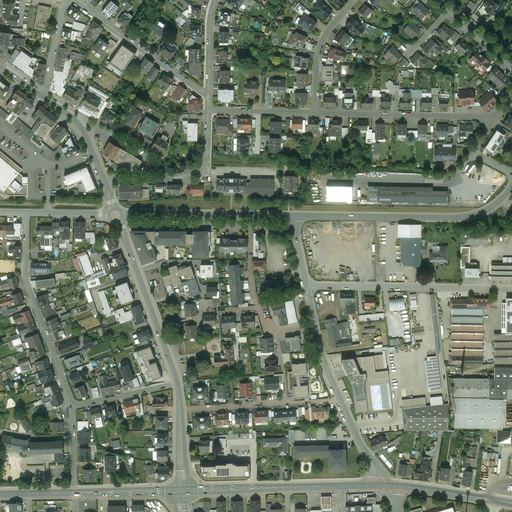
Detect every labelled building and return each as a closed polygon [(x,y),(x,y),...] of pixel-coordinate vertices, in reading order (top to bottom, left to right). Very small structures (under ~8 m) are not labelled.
[(192,3),(187,0),(180,0),(189,7),(189,9),(192,9),(193,4),(192,3)] [(497,5),(490,0),(487,0),(484,5),(487,7),(485,10),(491,15),(493,13),(494,14),(496,11),(495,10),(496,9),(498,6),(497,5)] [(501,0),(497,5),(498,6),(496,9),(500,12),(507,4),(501,0)] [(119,8),(111,1),(102,10),(103,11),(102,13),(107,18),(109,16),(111,17),(119,8)] [(328,8),(320,1),(316,5),(313,8),(314,9),(313,10),(320,17),(322,16),(325,19),(326,18),(327,18),(329,17),(328,15),(332,12),(331,10),(328,8)] [(470,1),(466,7),(471,11),(476,5),(470,1)] [(15,3),(2,2),(2,5),(1,15),(12,16),(12,15),(13,7),(14,7),(15,3)] [(126,4),(121,10),(122,9),(125,12),(130,5),(127,3),(126,4)] [(310,13),(299,3),(294,9),(301,15),(304,12),(305,13),(308,15),(310,13)] [(425,8),(420,4),(420,3),(417,6),(412,11),(413,11),(414,12),(414,13),(417,15),(421,18),(424,15),(425,16),(428,13),(424,9),(425,8)] [(365,4),(363,7),(359,12),(367,19),(365,18),(372,10),(365,4)] [(132,7),(130,5),(125,12),(122,9),(121,10),(125,13),(126,14),(129,9),(130,10),(132,7)] [(38,6),(34,28),(46,31),(51,8),(38,6)] [(73,8),(72,8),(67,15),(74,20),(75,19),(77,20),(79,17),(77,16),(80,12),(73,8)] [(192,9),(189,9),(188,18),(200,18),(200,10),(192,9)] [(227,11),(223,10),(222,12),(220,22),(220,24),(228,26),(228,23),(231,24),(232,19),(235,20),(235,19),(236,14),(230,12),(230,14),(227,13),(228,11),(227,11)] [(126,14),(125,13),(124,15),(123,14),(118,22),(125,27),(131,19),(127,16),(128,15),(126,14)] [(1,15),(0,23),(0,24),(7,25),(7,24),(10,24),(10,25),(16,25),(17,15),(12,15),(12,16),(1,15)] [(316,23),(304,15),(301,19),(301,20),(303,21),(300,25),(310,32),(314,27),(315,27),(316,26),(317,25),(317,24),(316,23)] [(353,18),(346,26),(352,32),(353,31),(359,25),(359,24),(353,18)] [(168,26),(158,19),(153,25),(154,25),(152,28),(156,30),(155,31),(161,35),(162,33),(163,33),(168,26)] [(371,26),(365,24),(362,21),(359,24),(359,25),(364,29),(367,32),(371,26)] [(84,25),(74,22),(72,29),(74,29),(80,31),(84,25)] [(101,27),(94,22),(92,25),(90,28),(89,29),(90,30),(95,33),(96,34),(101,27)] [(415,26),(410,22),(404,30),(411,35),(411,34),(414,36),(418,31),(416,29),(417,28),(415,26)] [(188,23),(183,29),(187,32),(190,32),(190,26),(196,26),(196,24),(190,24),(190,23),(188,23)] [(359,25),(353,31),(357,35),(359,35),(364,29),(359,25)] [(453,33),(444,25),(438,32),(447,40),(450,37),(455,41),(459,37),(454,32),(453,33)] [(196,26),(190,26),(190,32),(190,35),(199,35),(200,26),(196,26)] [(9,30),(0,29),(0,44),(8,45),(8,39),(9,34),(9,30)] [(72,31),(63,29),(61,38),(70,40),(71,35),(73,35),(74,32),(72,32),(72,31)] [(80,31),(74,29),(74,32),(73,35),(71,35),(70,40),(75,41),(76,38),(82,39),(82,32),(80,31)] [(90,30),(86,36),(91,39),(95,33),(90,30)] [(350,36),(342,30),(335,40),(343,45),(350,36)] [(307,37),(296,32),(294,37),(293,37),(292,39),(293,40),(292,40),(292,41),(291,41),(289,40),(287,46),(292,48),(293,45),(300,48),(302,49),(303,48),(307,37)] [(228,33),(219,33),(219,43),(227,43),(228,43),(228,33)] [(350,36),(343,45),(348,48),(354,40),(350,36)] [(15,38),(12,38),(12,40),(11,45),(18,46),(19,46),(20,46),(21,39),(15,38)] [(195,41),(189,38),(185,44),(192,48),(195,41)] [(100,39),(93,50),(97,52),(96,53),(101,57),(106,49),(108,45),(106,44),(105,42),(100,39)] [(117,43),(110,39),(106,44),(108,45),(106,49),(111,52),(117,43)] [(163,47),(160,51),(170,59),(176,50),(170,46),(172,45),(167,41),(163,47)] [(432,41),(423,50),(429,56),(434,51),(438,54),(442,50),(440,48),(439,47),(432,41)] [(468,47),(461,41),(455,47),(462,53),(468,47)] [(117,43),(111,52),(114,54),(118,48),(120,46),(117,43)] [(13,52),(10,57),(13,61),(16,57),(19,53),(20,52),(22,49),(22,48),(19,46),(18,46),(13,52)] [(64,49),(59,48),(55,71),(69,74),(71,60),(70,59),(66,58),(67,51),(69,52),(70,47),(65,46),(64,49)] [(392,47),(384,55),(384,56),(385,54),(395,63),(401,56),(396,51),(397,51),(392,47)] [(132,57),(118,48),(114,54),(113,55),(120,60),(118,62),(123,66),(127,60),(129,61),(130,61),(132,57)] [(338,50),(331,48),(330,53),(329,53),(328,57),(336,59),(339,60),(340,59),(344,60),(346,53),(342,52),(342,51),(338,50)] [(200,50),(189,49),(189,63),(190,63),(200,63),(200,50)] [(227,51),(219,51),(219,62),(227,62),(227,51)] [(477,52),(469,60),(471,62),(473,65),(474,64),(478,68),(477,68),(480,71),(480,70),(483,72),(490,64),(488,62),(488,61),(482,56),(479,54),(477,52)] [(86,56),(72,53),(70,59),(71,60),(82,62),(86,56)] [(422,58),(418,54),(411,62),(416,66),(418,63),(422,67),(427,62),(427,61),(426,62),(423,59),(423,58),(422,58)] [(10,57),(9,56),(8,57),(7,57),(5,55),(3,59),(11,64),(13,61),(10,57)] [(31,60),(26,56),(25,57),(23,61),(28,65),(31,60)] [(303,57),(296,56),(295,67),(300,67),(306,68),(307,68),(307,66),(306,65),(307,59),(308,59),(308,58),(303,58),(303,57)] [(23,61),(16,57),(13,61),(11,64),(22,72),(28,65),(23,61)] [(180,58),(177,63),(183,67),(186,62),(180,58)] [(404,58),(398,65),(401,67),(407,61),(404,58)] [(153,64),(146,59),(144,62),(142,64),(142,65),(140,67),(148,72),(149,70),(152,66),(153,64)] [(140,64),(135,60),(133,63),(132,66),(137,69),(140,64)] [(46,65),(36,63),(35,67),(36,67),(35,70),(44,72),(46,65)] [(200,63),(190,63),(190,74),(200,75),(201,63),(200,63)] [(22,72),(31,79),(33,71),(33,70),(30,68),(31,67),(28,65),(22,72)] [(94,74),(80,66),(72,80),(79,84),(85,73),(92,77),(94,74)] [(160,71),(154,67),(152,66),(149,70),(151,71),(147,76),(153,81),(160,71)] [(491,73),(488,76),(490,77),(489,78),(492,81),(500,72),(495,68),(493,70),(491,73)] [(44,72),(35,70),(35,71),(33,71),(31,79),(40,85),(42,84),(44,72)] [(69,74),(55,71),(51,88),(60,93),(67,81),(69,74)] [(229,71),(220,71),(220,78),(218,78),(218,83),(229,83),(229,71)] [(505,76),(500,72),(492,81),(497,85),(505,76)] [(307,74),(297,74),(297,82),(298,82),(298,86),(297,86),(303,86),(307,86),(307,74)] [(164,75),(161,80),(159,83),(163,85),(162,87),(166,90),(170,84),(172,81),(173,80),(168,76),(167,77),(164,75)] [(505,76),(497,85),(500,87),(502,88),(509,80),(505,76)] [(284,80),(269,80),(269,91),(270,91),(269,93),(270,93),(270,91),(277,91),(278,94),(278,93),(284,93),(284,80)] [(258,82),(250,81),(250,84),(247,84),(247,88),(245,88),(245,93),(253,93),(255,96),(257,94),(258,82)] [(10,90),(4,85),(1,89),(6,94),(10,90)] [(108,96),(91,85),(85,94),(88,95),(101,103),(96,110),(99,112),(96,117),(99,118),(106,107),(108,102),(106,100),(108,96)] [(173,86),(169,92),(173,94),(177,88),(174,85),(173,86)] [(182,87),(179,86),(177,88),(173,94),(172,95),(178,99),(180,97),(181,98),(181,97),(182,98),(184,95),(184,94),(186,91),(183,88),(183,89),(181,89),(182,87)] [(69,88),(63,98),(75,105),(81,95),(80,94),(83,91),(78,88),(75,92),(69,88)] [(225,89),(218,89),(218,100),(221,100),(221,101),(231,102),(231,100),(234,100),(234,90),(228,90),(228,89),(225,89)] [(24,95),(17,90),(14,93),(12,97),(13,98),(19,102),(24,95)] [(466,92),(461,92),(461,93),(459,93),(458,105),(466,105),(466,104),(473,104),(473,93),(471,93),(471,91),(466,91),(466,92)] [(306,93),(296,93),(296,104),(306,105),(306,93)] [(488,93),(483,96),(484,97),(480,100),(481,101),(479,102),(485,112),(492,107),(491,107),(497,103),(491,93),(489,94),(488,93)] [(34,101),(24,95),(19,102),(25,106),(28,108),(34,101)] [(101,103),(88,95),(80,108),(96,117),(99,112),(96,110),(101,103)] [(381,97),(381,106),(390,106),(391,96),(385,96),(385,97),(381,97)] [(335,98),(323,97),(323,106),(335,107),(335,99),(336,98),(335,98)] [(19,102),(13,98),(6,106),(12,111),(19,102)] [(344,98),(343,98),(343,99),(343,107),(353,107),(353,99),(344,98)] [(431,98),(422,98),(422,99),(421,107),(431,107),(431,98)] [(372,99),(361,99),(361,107),(372,107),(372,99)] [(448,100),(439,99),(439,107),(448,108),(448,100)] [(19,102),(12,111),(18,116),(25,106),(19,102)] [(50,113),(40,106),(35,113),(38,115),(42,118),(44,120),(50,113)] [(108,113),(106,112),(104,115),(103,117),(101,120),(110,126),(112,122),(113,123),(115,119),(114,118),(115,117),(113,116),(116,112),(110,109),(108,113)] [(141,113),(135,109),(130,117),(129,116),(125,123),(133,128),(141,113)] [(10,113),(5,119),(16,128),(21,122),(10,113)] [(58,119),(50,113),(44,120),(53,126),(57,120),(58,119)] [(38,121),(33,129),(36,132),(36,131),(44,120),(42,118),(39,122),(38,121)] [(159,124),(149,118),(148,119),(146,118),(139,130),(147,135),(147,134),(151,136),(156,127),(157,128),(159,124)] [(53,126),(44,120),(36,131),(45,137),(53,126)] [(229,120),(217,120),(216,125),(215,126),(215,128),(216,129),(216,130),(219,131),(221,133),(223,133),(224,132),(227,132),(227,135),(229,135),(229,126),(229,120)] [(302,120),(292,120),(292,128),(302,129),(302,127),(302,120)] [(319,120),(308,120),(308,128),(312,128),(318,128),(318,127),(319,120)] [(341,121),(332,121),(332,128),(332,129),(341,129),(341,128),(341,121)] [(367,122),(357,121),(357,130),(367,130),(367,122)] [(32,131),(21,122),(16,128),(27,137),(32,131)] [(281,122),(275,122),(271,122),(270,127),(270,132),(270,133),(280,133),(281,122)] [(197,124),(181,124),(180,133),(189,133),(189,140),(188,140),(197,140),(197,124)] [(406,124),(398,124),(397,134),(401,134),(401,135),(406,135),(406,124)] [(63,129),(58,125),(50,135),(61,144),(69,134),(65,131),(66,129),(63,127),(63,129)] [(427,125),(418,125),(418,131),(418,134),(426,134),(427,125)] [(443,125),(438,125),(438,132),(437,133),(436,135),(438,136),(440,136),(440,139),(444,139),(444,135),(447,135),(447,133),(447,126),(447,125),(447,126),(444,126),(443,125)] [(472,126),(460,126),(460,136),(472,136),(472,134),(472,128),(472,126)] [(341,128),(341,129),(332,129),(332,128),(329,128),(329,136),(331,136),(330,136),(331,136),(340,136),(340,137),(348,137),(348,135),(342,135),(342,128),(341,128)] [(505,135),(503,137),(506,139),(510,133),(509,133),(503,128),(501,132),(505,135)] [(32,131),(27,137),(30,140),(33,136),(35,134),(35,133),(36,132),(33,129),(32,131)] [(497,129),(484,148),(492,154),(498,145),(501,140),(503,137),(505,135),(501,132),(497,129)] [(36,139),(33,136),(30,140),(40,148),(43,144),(36,139)] [(71,137),(62,148),(62,149),(64,153),(65,154),(63,155),(64,157),(66,156),(66,158),(79,153),(76,145),(74,146),(71,137)] [(161,139),(158,137),(155,143),(154,143),(151,149),(156,152),(156,151),(164,155),(167,151),(166,150),(167,147),(169,143),(166,142),(161,139)] [(152,142),(145,138),(142,143),(148,147),(152,142)] [(280,138),(270,138),(270,152),(280,153),(280,138)] [(120,148),(110,142),(103,154),(113,160),(120,148)] [(380,144),(376,143),(376,144),(376,145),(378,147),(378,152),(371,152),(371,153),(380,153),(380,144)] [(54,153),(43,144),(40,148),(51,157),(54,153)] [(438,149),(434,149),(434,159),(443,159),(443,148),(443,147),(438,147),(438,149)] [(142,161),(120,148),(113,160),(135,173),(142,161)] [(451,148),(443,148),(443,159),(453,160),(453,157),(455,157),(456,149),(455,149),(451,148)] [(0,190),(7,196),(27,196),(27,177),(22,177),(22,176),(19,173),(22,170),(0,151),(0,190)] [(87,168),(81,170),(81,169),(64,176),(64,188),(77,183),(81,192),(98,192),(90,173),(89,173),(87,168)] [(297,176),(285,176),(285,192),(297,192),(297,176)] [(234,178),(230,178),(230,179),(223,179),(217,179),(216,191),(223,192),(229,192),(233,192),(239,192),(239,194),(246,194),(246,183),(247,180),(240,179),(234,179),(234,178)] [(273,183),(250,182),(250,183),(246,183),(246,192),(250,192),(250,193),(273,193),(273,189),(273,183)] [(141,184),(122,185),(121,187),(121,199),(141,198),(141,184)] [(181,185),(172,185),(172,186),(168,186),(167,192),(172,192),(172,193),(181,193),(181,191),(182,191),(182,187),(181,187),(181,185)] [(203,185),(191,185),(191,190),(191,193),(202,193),(203,185)] [(327,186),(327,200),(352,200),(352,187),(327,186)] [(448,191),(367,190),(367,201),(377,202),(447,203),(448,191)] [(14,223),(7,223),(7,224),(7,234),(10,234),(21,235),(21,226),(22,226),(22,221),(14,221),(14,223)] [(70,222),(60,222),(60,223),(60,230),(62,230),(62,239),(65,239),(69,239),(70,222)] [(85,222),(75,222),(75,237),(85,237),(85,222)] [(421,225),(401,224),(401,237),(405,237),(405,238),(408,238),(408,237),(421,237),(421,225)] [(209,231),(130,231),(142,264),(157,259),(152,243),(194,243),(193,257),(209,257),(209,231)] [(113,233),(105,236),(109,248),(117,245),(113,233)] [(254,233),(254,255),(259,255),(259,258),(264,258),(264,253),(259,253),(259,233),(254,233)] [(488,235),(468,235),(468,244),(488,245),(488,235)] [(421,237),(408,237),(408,238),(408,245),(407,266),(417,266),(416,280),(420,280),(420,253),(421,246),(421,237)] [(240,240),(227,240),(227,238),(224,238),(224,240),(221,240),(220,252),(227,252),(227,253),(240,253),(241,252),(247,252),(247,240),(244,240),(244,239),(240,239),(240,240)] [(15,246),(10,246),(10,248),(10,253),(14,253),(14,256),(21,256),(21,247),(15,246)] [(447,247),(437,247),(437,253),(430,253),(430,261),(447,261),(447,247)] [(470,247),(461,247),(460,269),(464,269),(465,268),(465,266),(469,267),(470,247)] [(89,256),(87,255),(87,254),(77,258),(84,277),(94,273),(90,262),(91,261),(89,260),(88,258),(89,256)] [(120,254),(118,255),(117,255),(115,255),(114,256),(112,257),(113,262),(115,266),(123,263),(120,254)] [(107,257),(101,260),(104,269),(104,270),(105,269),(110,267),(112,267),(110,263),(109,263),(107,257)] [(46,263),(32,263),(32,272),(39,272),(40,273),(42,273),(43,272),(47,272),(50,272),(50,264),(46,263)] [(123,263),(115,266),(116,268),(118,274),(127,271),(123,263)] [(465,268),(464,269),(464,277),(479,277),(479,268),(476,268),(477,263),(470,263),(470,268),(465,268)] [(511,264),(491,264),(491,281),(511,281),(511,264)] [(186,265),(177,268),(177,265),(168,268),(170,272),(167,273),(167,275),(162,277),(166,287),(172,285),(177,283),(181,282),(180,277),(185,275),(184,274),(187,274),(189,279),(195,278),(191,266),(187,267),(186,265)] [(94,273),(84,277),(85,280),(86,282),(93,280),(107,275),(105,269),(104,270),(104,269),(94,273)] [(15,276),(8,279),(2,281),(2,283),(4,287),(10,285),(11,288),(18,286),(15,276)] [(54,278),(36,281),(37,289),(41,288),(46,287),(49,287),(56,285),(54,278)] [(289,278),(276,281),(278,289),(291,287),(291,286),(289,278)] [(200,294),(195,279),(182,283),(181,282),(177,283),(178,288),(187,285),(189,291),(187,292),(186,293),(187,295),(188,296),(191,295),(191,297),(200,294)] [(128,281),(115,286),(116,289),(115,289),(116,294),(118,293),(119,297),(118,298),(119,302),(121,301),(122,304),(134,300),(132,293),(133,292),(132,288),(130,289),(128,281)] [(291,287),(278,289),(276,281),(265,281),(265,285),(258,285),(258,293),(292,290),(291,287)] [(172,285),(166,287),(169,296),(175,294),(172,288),(173,288),(172,285)] [(217,287),(207,287),(207,295),(217,295),(217,287)] [(104,291),(98,293),(105,310),(103,311),(104,315),(112,312),(104,291)] [(12,295),(12,297),(14,302),(15,305),(24,302),(21,292),(18,293),(12,295)] [(46,293),(37,297),(40,308),(53,303),(51,297),(48,298),(46,293)] [(433,294),(429,295),(436,355),(440,354),(433,294)] [(375,298),(365,298),(365,307),(369,307),(374,307),(375,298)] [(505,333),(494,333),(494,364),(511,363),(511,298),(506,298),(505,333)] [(404,299),(389,300),(390,311),(405,310),(404,299)] [(473,300),(450,299),(450,307),(451,308),(483,308),(491,308),(491,299),(473,299),(473,300)] [(293,301),(283,303),(287,324),(297,322),(293,301)] [(355,313),(353,302),(345,302),(347,314),(355,313)] [(53,303),(40,308),(44,317),(56,313),(53,307),(55,306),(53,303)] [(274,305),(272,305),(273,308),(274,315),(278,314),(280,322),(282,325),(287,324),(283,303),(274,305)] [(139,305),(131,308),(132,310),(134,315),(135,317),(143,314),(139,305)] [(18,311),(17,307),(3,311),(4,316),(18,311)] [(483,308),(451,308),(451,334),(450,334),(450,337),(449,337),(449,364),(478,364),(482,365),(483,308)] [(28,310),(20,313),(23,320),(24,323),(32,320),(28,310)] [(124,313),(119,315),(121,322),(132,319),(131,317),(134,315),(132,310),(124,313)] [(20,313),(13,316),(16,322),(23,320),(20,313)] [(384,313),(359,316),(359,322),(385,319),(384,313)] [(146,323),(143,314),(135,317),(136,320),(133,321),(135,327),(146,323)] [(54,319),(46,322),(50,332),(58,329),(61,327),(60,323),(59,323),(57,318),(54,320),(54,319)] [(335,325),(334,318),(325,320),(332,348),(340,347),(335,325)] [(32,320),(24,323),(25,325),(27,331),(28,331),(35,328),(32,320)] [(348,322),(335,325),(340,347),(352,345),(348,322)] [(25,325),(19,327),(21,333),(27,331),(25,325)] [(58,329),(50,332),(53,342),(63,338),(62,335),(60,336),(58,329)] [(148,329),(137,333),(140,343),(145,341),(149,339),(150,339),(151,339),(152,337),(151,336),(148,329)] [(38,334),(25,338),(25,340),(26,342),(29,341),(31,348),(33,347),(41,344),(38,334)] [(300,336),(285,337),(286,351),(301,350),(300,346),(300,336)] [(20,338),(12,341),(14,347),(22,344),(20,338)] [(69,342),(59,345),(62,354),(72,350),(72,349),(79,347),(79,346),(80,345),(79,343),(76,342),(75,339),(68,342),(69,342)] [(91,339),(84,341),(86,348),(93,345),(91,339)] [(184,341),(178,342),(179,355),(186,355),(184,341)] [(41,344),(33,347),(35,351),(30,353),(32,359),(45,354),(41,344)] [(221,356),(215,357),(215,366),(234,364),(233,355),(232,345),(223,346),(224,353),(222,353),(221,352),(220,354),(221,355),(221,356)] [(149,359),(154,357),(150,346),(137,351),(142,365),(144,364),(150,381),(162,377),(156,362),(150,364),(149,359)] [(383,355),(341,359),(353,387),(356,413),(392,408),(388,370),(387,371),(385,350),(382,351),(383,355)] [(73,357),(64,360),(67,368),(76,365),(80,364),(79,360),(80,360),(81,359),(79,355),(73,357)] [(271,355),(261,356),(262,363),(266,363),(266,360),(271,360),(271,355)] [(437,356),(427,357),(427,360),(424,361),(428,391),(441,389),(437,356)] [(47,358),(35,363),(39,373),(51,368),(47,358)] [(128,360),(119,364),(126,382),(135,379),(128,360)] [(271,360),(266,360),(266,363),(266,370),(276,370),(276,367),(277,367),(277,362),(276,362),(275,360),(271,360)] [(28,363),(19,366),(21,370),(25,368),(26,371),(32,368),(30,362),(28,363)] [(301,398),(309,397),(308,385),(300,386),(300,375),(307,375),(306,363),(298,364),(296,364),(292,364),(293,372),(288,372),(289,391),(294,390),(294,398),(298,398),(298,397),(301,397),(301,398)] [(489,378),(454,378),(452,378),(451,378),(451,381),(451,386),(451,398),(455,398),(455,428),(502,428),(502,421),(504,421),(504,414),(504,400),(511,399),(511,367),(494,368),(494,373),(494,378),(489,378)] [(51,368),(39,373),(41,379),(39,379),(40,384),(54,378),(51,368)] [(80,371),(70,375),(73,383),(83,380),(80,371)] [(274,375),(275,378),(278,377),(278,382),(284,382),(283,374),(274,375)] [(275,378),(260,379),(260,384),(265,383),(266,389),(272,389),(272,392),(279,391),(278,382),(278,377),(275,378)] [(121,388),(119,379),(110,381),(110,382),(112,390),(121,388)] [(101,384),(100,384),(102,392),(112,390),(110,382),(107,382),(101,384)] [(56,384),(44,388),(46,393),(50,391),(52,396),(59,393),(56,384)] [(83,385),(75,389),(77,395),(77,396),(77,397),(79,398),(80,398),(82,396),(87,395),(85,390),(86,389),(85,388),(84,388),(83,385)] [(207,387),(193,388),(194,398),(196,398),(196,400),(206,399),(205,397),(207,397),(207,387)] [(52,396),(43,399),(45,403),(48,411),(61,406),(60,404),(63,403),(59,393),(52,396)] [(441,396),(430,397),(431,406),(443,404),(441,396)] [(425,397),(401,400),(403,409),(426,406),(425,397)] [(163,398),(156,398),(156,406),(156,408),(167,408),(167,407),(168,406),(168,404),(167,403),(167,399),(163,399),(163,398)] [(133,400),(123,403),(124,406),(125,406),(125,407),(124,407),(124,409),(125,413),(126,413),(131,412),(131,409),(134,408),(135,407),(133,400)] [(403,409),(402,409),(404,431),(448,431),(448,404),(443,404),(431,406),(426,406),(403,409)] [(114,405),(105,407),(106,409),(107,416),(116,414),(114,405)] [(315,406),(311,407),(311,408),(308,408),(308,410),(305,410),(305,413),(306,421),(316,420),(316,419),(323,419),(322,412),(325,412),(325,407),(315,408),(315,406)] [(100,408),(91,410),(92,418),(95,418),(96,424),(102,423),(100,408)] [(248,412),(243,412),(240,412),(235,413),(236,420),(236,423),(239,423),(239,424),(245,423),(248,422),(248,412)] [(167,417),(156,417),(156,428),(167,428),(167,417)] [(209,417),(195,418),(196,428),(198,428),(198,430),(208,429),(208,427),(209,427),(209,417)] [(33,429),(25,418),(20,421),(27,432),(33,429)] [(63,422),(53,422),(53,428),(53,432),(55,432),(63,432),(63,422)] [(81,430),(81,432),(84,432),(84,431),(89,431),(89,429),(88,429),(88,422),(78,422),(79,430),(81,430)] [(89,431),(84,431),(84,432),(81,432),(80,432),(80,443),(88,442),(90,442),(90,431),(89,431)] [(510,432),(498,432),(498,434),(497,434),(497,438),(496,438),(496,442),(509,442),(510,432)] [(167,433),(158,433),(158,438),(155,438),(155,442),(167,442),(167,433)] [(56,441),(56,442),(30,443),(30,439),(26,439),(3,435),(1,445),(24,450),(24,454),(30,454),(30,452),(55,452),(55,462),(63,461),(63,452),(63,441),(56,441)] [(382,436),(371,441),(375,450),(386,445),(382,436)] [(286,438),(278,439),(263,440),(264,445),(279,445),(279,455),(286,454),(286,438)] [(112,442),(114,449),(121,448),(119,440),(112,442)] [(209,441),(199,441),(200,450),(205,450),(205,452),(209,452),(209,441)] [(329,450),(329,446),(294,446),(294,456),(329,456),(329,469),(332,469),(332,470),(343,469),(346,469),(346,450),(329,450)] [(88,449),(80,449),(81,460),(91,460),(91,451),(91,449),(88,449)] [(168,451),(158,451),(158,460),(168,460),(168,451)] [(383,453),(381,455),(390,468),(393,466),(383,453)] [(106,457),(106,458),(106,470),(116,470),(115,465),(115,456),(110,456),(106,457)] [(430,461),(422,460),(421,468),(421,469),(427,470),(428,466),(431,467),(432,462),(430,461)] [(237,476),(250,476),(250,463),(233,464),(233,462),(227,462),(227,464),(200,465),(200,472),(207,472),(207,477),(220,477),(220,476),(223,476),(224,477),(234,477),(234,476),(237,476)] [(409,463),(403,462),(402,464),(400,464),(398,474),(406,476),(406,475),(409,476),(411,466),(409,465),(409,463)] [(91,466),(86,466),(86,469),(84,469),(84,480),(96,480),(95,476),(98,476),(97,470),(93,470),(93,469),(91,469),(91,466)] [(450,469),(441,467),(440,479),(440,480),(444,480),(448,481),(450,469)] [(168,469),(158,469),(158,479),(165,479),(165,477),(168,477),(168,469)] [(427,470),(421,469),(419,477),(419,478),(427,479),(427,478),(429,478),(430,470),(427,470)] [(473,472),(464,470),(462,484),(470,486),(473,472)] [(331,496),(321,497),(321,510),(331,510),(331,511),(331,496)] [(259,500),(251,501),(251,511),(260,511),(259,500)] [(225,501),(217,502),(217,510),(217,511),(225,511),(225,501)] [(242,511),(242,501),(231,501),(231,511),(242,511)]
